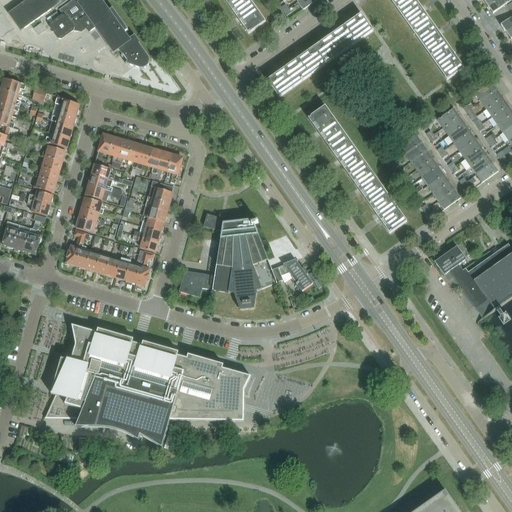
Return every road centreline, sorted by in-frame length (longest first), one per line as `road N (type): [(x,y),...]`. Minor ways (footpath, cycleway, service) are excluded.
road 1 (secondary): [(304,205),(156,0)]
road 2 (residential): [(154,310),(232,331),(267,331),(358,292)]
road 3 (residential): [(154,310),(199,157),(196,144),(176,136)]
road 4 (secondary): [(405,358),(511,508)]
road 5 (residential): [(340,224),(238,72)]
road 6 (residential): [(368,284),(511,183)]
road 7 (residential): [(204,96),(304,238)]
road 8 (residential): [(45,278),(93,113)]
road 9 (secondary): [(511,488),(415,352)]
road 10 (residential): [(403,378),(497,511)]
road 11 (residential): [(238,72),(341,0)]
